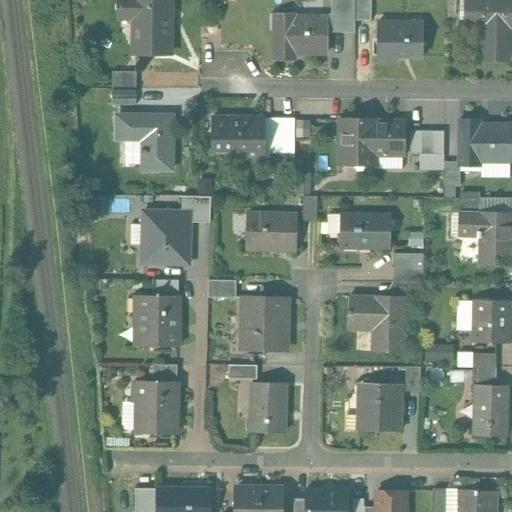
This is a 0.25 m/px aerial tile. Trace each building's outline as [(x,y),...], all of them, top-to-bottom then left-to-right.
[(170,0),(118,0),(118,17),(134,17),(134,54),(170,54),(170,0)] [(355,20),(355,0),(339,0),(339,20),(355,20)] [(371,0),(355,0),(355,20),(371,20),(371,0)] [(511,0),(465,0),(465,25),(485,25),(484,61),(508,61),(508,26),(511,26),(511,0)] [(328,17),(294,17),(294,14),(275,13),(275,59),(294,59),(294,52),(327,52),(328,17)] [(422,23),(380,23),(379,22),(378,22),(378,62),(379,62),(379,60),(395,60),(395,62),(397,62),(397,55),(421,55),(421,57),(423,57),(423,22),(422,22),(422,23)] [(136,72),(112,71),(112,88),(136,88),(136,72)] [(136,88),(112,88),(112,104),(136,104),(136,88)] [(172,116),(117,115),(117,138),(143,138),(143,149),(142,149),(141,152),(143,152),(143,168),(171,168),(172,116)] [(264,118),(212,118),(212,148),(240,148),(241,160),(264,160),(264,158),(264,118)] [(277,118),(264,118),(264,158),(277,158),(277,142),(277,118)] [(291,118),(277,118),(277,142),(291,142),(291,118)] [(405,123),(375,122),(375,119),(341,118),(341,164),(375,165),(375,153),(405,154),(405,123)] [(479,120),(460,120),(460,162),(460,165),(479,166),(479,160),(511,160),(511,125),(479,125),(479,120)] [(420,168),(420,155),(405,155),(405,167),(420,168)] [(460,162),(444,161),(444,186),(460,186),(460,165),(460,162)] [(211,197),(182,196),(182,210),(192,210),(192,222),(210,223),(211,197)] [(317,196),(303,196),(302,221),(317,221),(317,196)] [(480,198),(441,197),(440,212),(459,212),(459,211),(479,212),(480,198)] [(182,210),(142,208),(140,266),(190,268),(192,222),(192,210),(182,210)] [(511,212),(479,212),(459,211),(459,212),(459,236),(479,237),(478,263),(511,264),(511,234),(511,212)] [(297,215),(247,213),(246,248),(296,250),(297,215)] [(390,214),(340,214),(340,247),(390,248),(390,214)] [(424,247),(424,232),(410,231),(410,247),(424,247)] [(423,253),(394,253),(394,267),(423,267),(423,253)] [(423,267),(394,267),(393,282),(423,282),(423,267)] [(179,279),(153,279),(153,295),(179,295),(179,279)] [(236,280),(208,280),(208,297),(236,297),(236,280)] [(423,282),(393,282),(393,297),(406,298),(422,298),(423,282)] [(153,295),(135,294),(135,315),(139,315),(138,346),(179,346),(179,295),(153,295)] [(406,298),(393,297),(393,299),(385,299),(385,296),(350,295),(349,310),(348,310),(348,314),(349,314),(349,329),(380,330),(380,349),(371,349),(371,351),(405,352),(406,298)] [(287,297),(243,296),(241,349),(282,350),(283,322),(287,322),(287,297)] [(511,301),(474,300),(473,341),(509,342),(511,301)] [(452,359),(453,345),(427,344),(427,359),(452,359)] [(496,353),(472,353),(472,367),(496,367),(496,353)] [(177,364),(153,364),(153,381),(177,382),(177,364)] [(257,365),(229,364),(229,378),(257,378),(257,365)] [(420,367),(406,366),(406,390),(419,391),(420,367)] [(496,367),(472,367),(472,381),(496,382),(496,367)] [(153,381),(133,380),(133,401),(137,401),(136,432),(176,433),(178,382),(177,382),(153,381)] [(285,383),(252,382),(250,431),(284,432),(285,383)] [(401,383),(363,382),(362,399),(359,399),(358,430),(400,431),(401,383)] [(508,386),(475,385),(473,434),(507,435),(508,386)] [(148,511),(149,488),(136,488),(135,511),(148,511)] [(210,511),(211,488),(157,488),(156,511),(210,511)] [(258,511),(259,489),(235,488),(234,511),(258,511)] [(446,511),(447,488),(433,488),(432,511),(446,511)] [(282,511),(283,489),(259,489),(258,511),(282,511)] [(346,490),(308,490),(308,489),(307,489),(307,499),(306,511),(345,511),(346,511),(347,511),(347,490),(346,490)] [(478,489),(457,489),(457,490),(459,490),(458,511),(494,511),(494,492),(495,492),(495,491),(478,491),(478,489)] [(404,511),(404,490),(377,490),(377,507),(376,511),(404,511)] [(306,511),(307,499),(294,499),(294,511),(306,511)]
